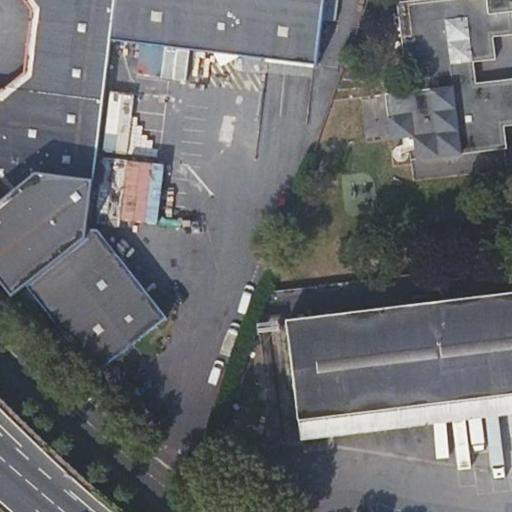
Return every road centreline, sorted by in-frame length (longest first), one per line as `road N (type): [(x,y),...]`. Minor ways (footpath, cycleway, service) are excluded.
road 1 (unknown): [(152,477),(276,148)]
road 2 (residential): [(0,340),(198,511)]
road 3 (unknown): [(338,511),(367,491),(397,490),(511,511)]
